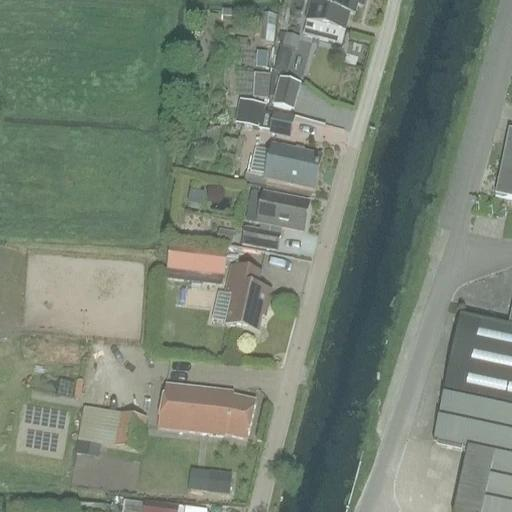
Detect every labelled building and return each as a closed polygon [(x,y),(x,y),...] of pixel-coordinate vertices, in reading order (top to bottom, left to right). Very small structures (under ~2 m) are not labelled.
[(362,9),(364,0),(317,0),(316,6),(311,4),(303,35),(342,45),(349,15),(355,17),(357,7),(362,9)] [(220,10),(219,22),(232,24),(233,11),(220,10)] [(263,17),(261,44),(272,45),(275,18),(263,17)] [(280,35),(277,46),(297,51),(300,40),(280,35)] [(229,38),(228,46),(248,49),(249,41),(229,38)] [(258,54),(257,69),(267,70),(268,54),(258,54)] [(277,61),(274,72),(288,76),(290,65),(277,61)] [(235,74),(234,96),(252,97),(252,99),(268,100),(269,76),(253,75),(235,74)] [(281,81),(274,107),(295,112),(302,86),(281,81)] [(259,129),(262,114),(265,114),(266,107),(240,102),(236,125),(259,129)] [(291,140),(295,119),(274,115),(270,136),(291,140)] [(511,131),(510,131),(497,197),(511,200),(511,131)] [(267,187),(268,183),(316,193),(323,158),(274,148),(268,179),(248,175),(247,183),(267,187)] [(308,206),(266,198),(261,225),(263,225),(261,234),(246,231),(244,246),(278,252),(282,229),(303,233),(308,206)] [(220,232),(218,242),(233,245),(235,235),(220,232)] [(224,287),(227,256),(171,250),(168,272),(197,276),(196,283),(224,287)] [(233,296),(226,328),(259,335),(265,310),(268,311),(272,293),(258,290),(261,274),(233,268),(226,295),(233,296)] [(463,316),(446,398),(511,412),(511,328),(463,316)] [(248,442),(257,403),(234,398),(234,394),(166,387),(159,430),(226,439),(227,437),(248,442)] [(511,511),(511,412),(446,398),(436,446),(470,453),(457,511),(511,511)] [(142,453),(147,420),(85,409),(79,442),(142,453)] [(422,503),(427,448),(416,447),(411,502),(422,503)] [(232,476),(210,474),(208,495),(230,498),(232,476)]
